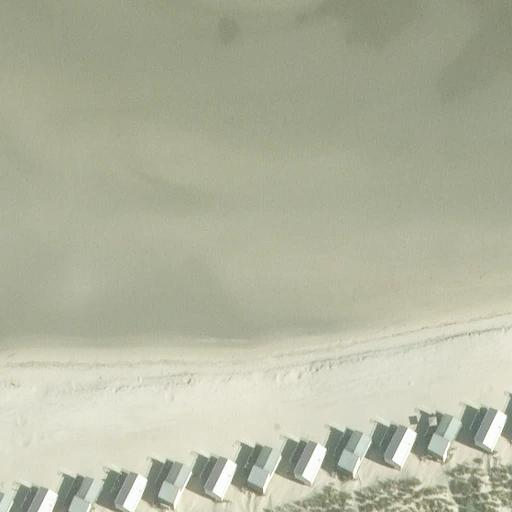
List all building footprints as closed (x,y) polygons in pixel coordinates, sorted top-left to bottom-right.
[(492,416),(476,448),(491,456),(507,424),(492,416)] [(445,423),(427,458),(443,466),(461,430),(445,423)] [(401,433),(385,464),(401,472),(416,441),(401,433)] [(355,439),(337,474),(353,482),(370,447),(355,439)] [(311,449),(295,480),(310,488),(326,456),(311,449)] [(265,454),(247,490),(263,497),(280,462),(265,454)] [(221,464),(205,496),(220,504),(236,472),(221,464)] [(175,470),(158,505),(171,511),(173,511),(191,477),(175,470)] [(132,479),(116,511),(117,511),(134,511),(147,487),(132,479)] [(91,511),(101,492),(86,484),(71,511),(91,511)] [(42,494),(32,511),(52,511),(58,502),(42,494)] [(0,500),(0,511),(9,511),(12,506),(0,500)]
